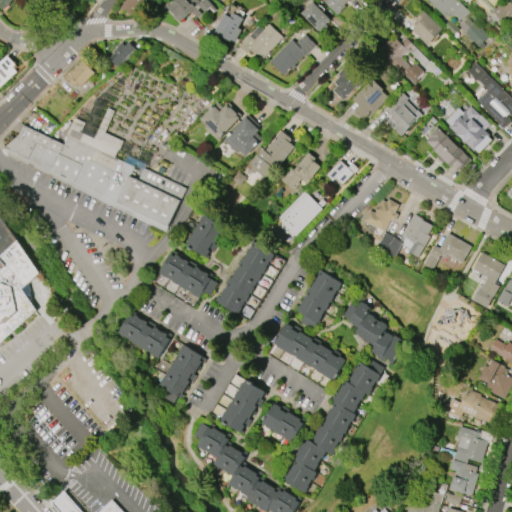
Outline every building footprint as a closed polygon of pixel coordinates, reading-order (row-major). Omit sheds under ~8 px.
[(12,0),(2,10),(0,7),(0,0),(12,0)] [(121,7),(125,0),(141,0),(131,15),(121,7)] [(167,6),(173,0),(187,0),(191,4),(192,3),(195,6),(201,0),(209,0),(217,9),(213,12),(209,8),(205,11),(201,7),(197,10),(200,13),(197,16),(192,11),(183,19),(182,18),(179,21),(171,11),(171,10),(167,6)] [(337,15),(322,0),(348,0),(343,5),(345,7),(337,15)] [(457,0),(470,12),(462,20),(455,14),(454,16),(450,13),(447,17),(428,0),(457,0)] [(500,21),(492,11),(504,0),(508,0),(511,4),(511,19),(511,20),(507,15),(500,21)] [(331,19),(319,31),(301,13),(313,2),(331,19)] [(428,45),(412,30),(418,24),(414,20),(423,10),(443,30),(428,45)] [(214,32),(224,13),(230,16),(232,12),(243,18),(238,28),(241,29),(236,38),(233,36),(230,41),(214,32)] [(475,23),(489,36),(483,42),(485,45),(481,49),(465,33),(466,32),(459,25),(467,18),(474,24),(475,23)] [(283,37),(263,59),(257,53),(255,55),(249,50),(246,54),(238,46),(248,34),(253,39),(268,23),(283,37)] [(269,61),(283,75),(315,45),(304,34),(295,42),(292,39),(269,61)] [(396,38),(400,42),(406,37),(415,47),(409,53),(407,51),(401,57),(411,67),(415,63),(424,72),(417,79),(418,80),(414,84),(405,75),(404,77),(381,53),(396,38)] [(136,48),(118,66),(110,58),(119,49),(117,47),(122,42),(125,45),(130,41),(136,48)] [(0,63),(8,56),(16,64),(13,67),(18,72),(0,87),(0,63)] [(82,60),(95,72),(81,87),(76,83),(73,87),(63,77),(72,68),(73,69),(82,60)] [(504,128),(477,101),(488,90),(484,87),(485,87),(479,80),(478,82),(466,70),(474,61),(511,99),(511,117),(509,114),(506,117),(511,121),(504,128)] [(342,100),(332,91),(337,86),(333,82),(338,76),(336,75),(346,65),(363,82),(357,88),(356,87),(342,100)] [(364,118),(355,109),(359,105),(353,99),(373,79),(384,90),(382,91),(389,97),(375,112),(373,110),(364,118)] [(401,136),(387,122),(392,118),(390,115),(406,100),(422,116),(401,136)] [(243,115),(218,141),(204,128),(207,125),(201,119),(218,101),(224,107),(229,102),(243,115)] [(459,108),(464,112),(470,105),(490,124),(484,130),(489,135),(488,136),(491,140),(478,153),(475,150),(474,152),(448,127),(450,125),(446,121),(459,108)] [(249,114),(261,125),(258,128),(260,130),(257,133),(263,139),(246,156),(239,150),(236,153),(223,140),(249,114)] [(186,188),(166,230),(9,155),(6,150),(7,148),(5,147),(20,134),(24,125),(64,144),(68,135),(96,149),(90,160),(113,171),(119,160),(134,167),(131,175),(138,179),(144,168),(186,188)] [(438,127),(471,158),(459,171),(452,165),(450,167),(444,161),(443,162),(438,157),(439,156),(433,150),(435,148),(427,141),(432,136),(431,135),(438,127)] [(295,146),(279,165),(274,161),(271,166),(273,168),(265,178),(256,170),(254,173),(247,167),(262,149),(264,151),(281,130),(291,138),(289,142),(295,146)] [(293,191),(280,180),(284,175),(284,176),(291,167),(293,169),(308,152),(315,158),(312,160),(320,167),(312,176),(313,176),(307,184),(301,179),(298,182),(299,183),(293,191)] [(342,158),(325,175),(339,188),(355,171),(342,158)] [(322,209),(294,237),(292,235),(290,237),(286,233),(285,234),(276,226),(280,222),(276,218),(302,191),(305,194),(306,193),(322,209)] [(384,231),(364,220),(369,210),(375,213),(382,199),(387,202),(389,198),(399,204),(395,212),(398,214),(395,221),(391,219),(384,231)] [(185,245),(191,234),(192,235),(193,233),(192,233),(196,227),(204,214),(224,225),(214,244),(215,245),(211,252),(210,251),(206,257),(185,245)] [(400,240),(416,214),(425,219),(424,220),(433,225),(428,234),(431,236),(418,257),(407,251),(409,248),(402,244),(404,242),(400,240)] [(449,233),(472,246),(462,263),(447,255),(446,258),(441,255),(433,269),(424,264),(435,245),(440,248),(449,233)] [(0,252),(16,238),(39,271),(21,286),(36,308),(0,340),(0,252)] [(276,254),(272,261),(271,260),(267,267),(268,268),(260,281),(259,280),(255,287),(256,287),(248,302),(247,301),(244,305),(245,306),(240,315),(216,301),(218,296),(221,298),(223,294),(221,293),(223,288),(226,289),(228,285),(225,284),(229,276),(232,278),(235,274),(232,273),(235,268),(237,269),(239,265),(237,264),(241,257),(244,258),(247,254),(244,253),(247,249),(249,250),(252,246),(249,244),(252,240),(276,254)] [(159,273),(170,253),(171,254),(174,250),(178,252),(177,254),(180,255),(179,256),(185,260),(185,259),(189,262),(191,260),(198,264),(197,266),(200,268),(201,266),(206,270),(205,271),(209,273),(210,272),(214,274),(211,278),(218,283),(211,295),(205,292),(201,299),(192,293),(193,291),(188,289),(187,290),(172,281),(172,280),(168,277),(167,278),(159,273)] [(482,252),(505,265),(495,284),(500,286),(494,297),(493,296),(487,308),(473,300),(480,287),(482,288),(488,277),(473,269),(482,252)] [(343,283),(339,290),(338,290),(334,296),(335,297),(326,310),(325,310),(322,316),(322,317),(319,322),(318,322),(313,330),(300,322),(304,315),(295,310),(303,297),(305,298),(307,294),(305,293),(310,286),(312,287),(320,274),(318,273),(320,269),(343,283)] [(511,298),(508,306),(498,301),(510,279),(511,280),(511,298)] [(371,313),(390,325),(386,331),(396,337),(397,335),(407,341),(392,366),(389,364),(391,360),(387,358),(384,362),(377,357),(379,355),(372,351),(377,344),(374,343),(372,345),(354,333),(357,328),(347,322),(349,320),(342,316),(350,303),(357,308),(361,302),(363,303),(364,302),(369,305),(368,306),(373,309),(371,313)] [(160,357),(119,332),(130,314),(133,316),(135,313),(139,315),(138,316),(144,320),(145,319),(149,321),(150,320),(157,324),(156,326),(160,329),(161,327),(164,329),(163,330),(168,333),(169,331),(174,334),(160,357)] [(336,381),(332,379),(332,380),(316,370),(317,368),(313,366),(312,367),(296,358),(297,356),(292,353),(292,355),(275,345),(288,323),(296,328),(297,325),(304,330),(303,332),(315,340),(317,337),(325,342),(323,344),(335,351),(336,349),(345,354),(343,357),(348,360),(336,381)] [(511,362),(489,349),(495,339),(506,345),(508,342),(511,344),(511,340),(511,337),(511,362)] [(160,386),(168,374),(166,372),(176,356),(178,358),(180,353),(178,352),(183,344),(185,346),(186,345),(206,357),(196,374),(194,373),(189,380),(191,381),(183,395),(186,396),(184,399),(178,396),(173,404),(162,397),(167,390),(160,386)] [(511,377),(511,383),(504,399),(485,389),(488,383),(479,378),(486,365),(489,367),(493,359),(505,366),(504,368),(508,370),(506,374),(511,377)] [(382,375),(378,382),(377,381),(373,388),(374,388),(370,395),(368,393),(364,400),(362,400),(358,406),(360,407),(357,410),(356,409),(354,412),(358,415),(354,422),(353,421),(349,427),(351,428),(347,435),(345,434),(344,435),(345,436),(341,442),(340,441),(337,447),(338,448),(333,456),(327,452),(323,459),(322,458),(319,463),(320,464),(316,471),(318,472),(313,480),(312,479),(308,485),(310,486),(305,494),(281,479),(285,474),(286,475),(294,462),(296,464),(298,461),(294,459),(304,442),(306,443),(309,440),(312,442),(322,426),(324,427),(329,420),(327,419),(335,405),(337,407),(339,403),(336,402),(338,398),(336,397),(344,384),(346,385),(348,382),(351,383),(353,380),(351,379),(359,366),(361,368),(364,364),(367,366),(371,361),(382,368),(379,373),(382,375)] [(221,420),(223,418),(221,417),(231,401),(232,402),(234,398),(233,397),(243,382),(244,383),(246,380),(267,392),(262,399),(263,400),(259,407),(258,407),(250,419),(251,420),(247,427),(246,426),(242,433),(221,420)] [(469,389),(481,394),(480,396),(501,405),(492,425),(481,420),(479,425),(472,422),(474,418),(463,413),(461,418),(447,412),(452,399),(462,403),(466,392),(468,393),(469,389)] [(293,444),(283,438),(284,436),(280,434),(279,435),(266,426),(267,425),(263,423),(275,403),(283,408),(285,405),(291,409),(290,412),(303,419),(304,417),(308,419),(293,444)] [(203,423),(207,425),(208,423),(211,424),(210,426),(216,429),(217,427),(222,430),(221,432),(226,435),(227,433),(231,436),(228,442),(231,443),(229,446),(234,449),(235,448),(239,450),(238,451),(242,454),(243,451),(248,454),(244,461),(247,463),(245,466),(250,469),(251,467),(255,470),(254,471),(258,474),(260,471),(263,473),(262,476),(264,478),(262,481),(269,485),(270,483),(274,486),(273,487),(278,490),(279,489),(280,490),(282,487),(284,488),(284,489),(290,493),(290,492),(295,494),(294,495),(302,500),(295,511),(273,511),(268,509),(267,511),(248,501),(250,497),(227,484),(232,476),(214,465),(218,458),(196,446),(199,440),(194,437),(203,423)] [(460,426),(480,432),(478,439),(488,441),(481,463),(468,459),(467,462),(453,458),(460,436),(457,435),(460,426)] [(452,459),(477,466),(475,473),(478,473),(472,495),(451,489),(454,477),(453,477),(455,471),(449,469),(452,459)] [(84,511),(59,511),(50,501),(64,489),(84,511)] [(406,511),(410,500),(429,505),(433,492),(443,495),(438,511),(406,511)] [(95,511),(111,497),(124,511),(95,511)]
